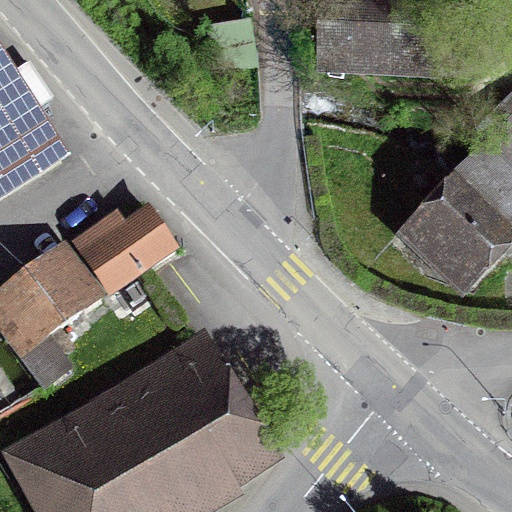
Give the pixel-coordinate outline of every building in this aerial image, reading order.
[(440,0),(317,0),(318,81),(441,80),(440,0)] [(0,205),(69,162),(0,51),(0,205)] [(493,135),(395,237),(464,303),(511,252),(511,91),(481,124),(493,135)] [(117,212),(69,245),(108,301),(179,252),(148,208),(125,224),(117,212)] [(108,301),(69,245),(67,243),(0,289),(0,333),(42,394),(75,370),(64,354),(75,347),(64,331),(108,301)] [(204,331),(0,454),(0,459),(32,511),(223,511),(244,500),(238,490),(283,462),(204,331)]
